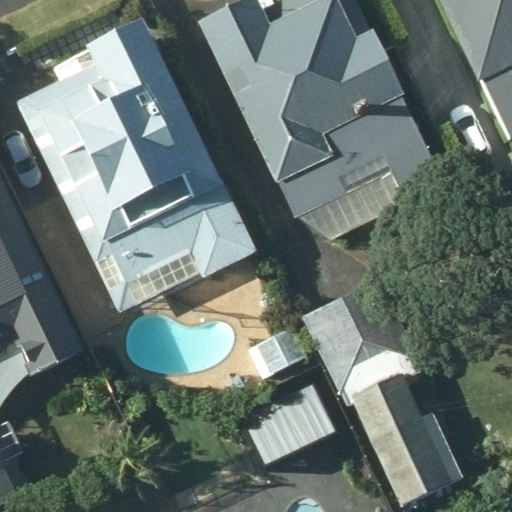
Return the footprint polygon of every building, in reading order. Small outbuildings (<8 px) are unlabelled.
[(263,0),(259,0),(209,25),(306,218),(314,214),(345,239),(459,182),(367,0),(290,0),(269,11),(263,0)] [(511,0),(441,0),(511,134),(511,0)] [(93,70),(20,104),(123,312),(202,273),(207,282),(262,255),(146,22),(84,52),(93,70)] [(17,385),(73,361),(0,216),(0,365),(7,362),(17,385)] [(511,231),(495,240),(511,274),(511,231)] [(370,289),(293,325),(318,374),(329,397),(335,394),(350,423),(393,510),(456,480),(401,368),(407,366),(370,289)] [(288,334),(248,352),(264,382),(302,364),(288,334)] [(329,397),(318,374),(292,388),(319,439),(350,423),(335,394),(329,397)] [(0,510),(32,495),(0,431),(0,510)]
